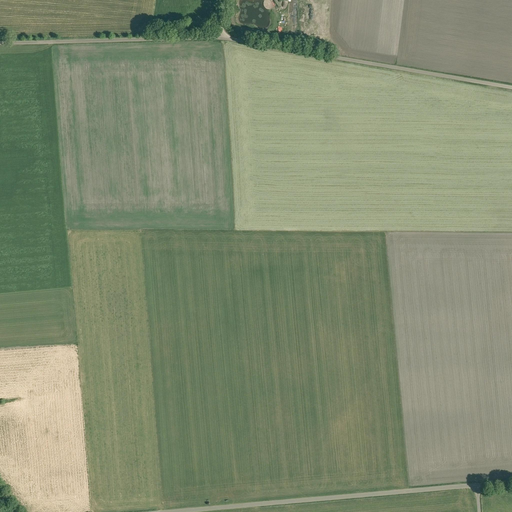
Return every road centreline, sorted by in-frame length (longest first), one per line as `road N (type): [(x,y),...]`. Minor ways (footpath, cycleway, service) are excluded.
road 1 (unclassified): [(166,511),(477,485)]
road 2 (unclassified): [(511,87),(221,38)]
road 3 (unclassified): [(0,42),(221,38)]
